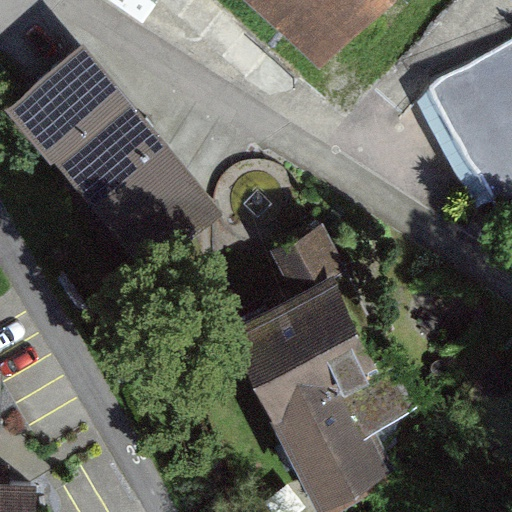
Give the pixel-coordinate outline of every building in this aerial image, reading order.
[(362,0),(308,0),(338,27),(362,0)] [(218,193),(85,31),(17,87),(149,249),(218,193)] [(325,216),(273,242),(290,278),(343,252),(325,216)] [(336,263),(235,312),(323,495),(392,462),(369,415),(417,392),(390,335),(375,343),(336,263)] [(0,472),(6,359),(0,358),(0,511),(34,511),(36,474),(0,472)]
